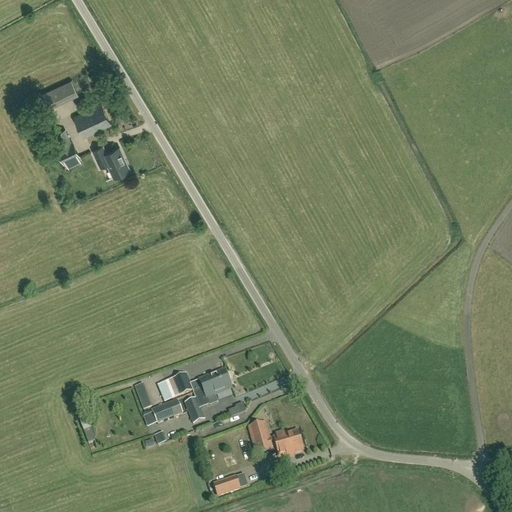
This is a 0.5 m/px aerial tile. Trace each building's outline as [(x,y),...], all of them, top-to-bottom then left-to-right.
[(74,81),(45,94),(52,110),(82,97),(74,81)] [(74,116),(84,137),(111,124),(101,103),(74,116)] [(64,162),(65,161),(68,168),(81,162),(78,155),(79,155),(74,144),(72,145),(65,129),(54,134),(61,150),(59,151),(64,162)] [(129,169),(119,147),(107,153),(103,146),(93,150),(100,167),(108,163),(114,176),(129,169)] [(188,374),(158,386),(165,403),(193,391),(194,392),(203,388),(202,386),(210,384),(211,386),(217,384),(217,383),(228,379),(225,369),(199,379),(200,379),(191,382),(188,374)] [(196,398),(185,403),(194,423),(205,419),(201,408),(209,405),(209,406),(218,403),(215,395),(232,389),(228,379),(217,383),(217,384),(211,386),(210,384),(202,386),(203,388),(194,392),(196,398)] [(177,401),(152,411),(157,424),(183,414),(177,401)] [(234,418),(243,415),(241,409),(232,411),(234,418)] [(277,437),(275,437),(266,440),(262,425),(250,429),(257,454),(269,450),(268,447),(277,444),(281,457),(288,454),(294,453),(302,451),(301,445),(302,445),(300,437),(299,437),(297,431),(285,435),(284,432),(276,434),(277,437)] [(160,445),(168,443),(166,436),(158,438),(160,445)] [(241,490),(237,478),(214,485),(218,497),(241,490)]
